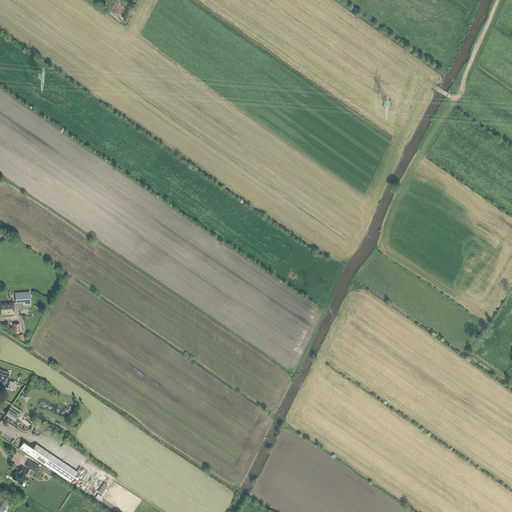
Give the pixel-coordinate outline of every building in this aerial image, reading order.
[(16,302),(23,302),(24,305),(30,304),(29,292),(15,293),(16,303),(16,302)] [(13,302),(0,303),(0,305),(0,304),(0,313),(2,314),(2,315),(14,314),(13,302)] [(0,381),(2,382),(5,383),(9,373),(0,370),(0,381)] [(15,384),(14,383),(14,382),(8,381),(6,387),(13,390),(15,384)] [(14,423),(13,423),(16,425),(19,422),(16,420),(20,414),(19,415),(10,408),(11,406),(9,409),(3,405),(0,409),(0,408),(0,409),(6,413),(6,414),(8,416),(6,419),(10,421),(10,420),(14,423)] [(38,424),(34,428),(45,437),(48,432),(38,424)] [(19,449),(19,448),(70,482),(78,472),(36,444),(33,448),(23,442),(24,441),(19,449)] [(22,467),(20,471),(19,473),(16,471),(12,478),(18,482),(18,483),(22,485),(24,481),(23,481),(25,477),(28,471),(22,467)] [(103,482),(97,492),(101,494),(107,485),(103,482)] [(10,506),(13,500),(10,499),(9,501),(1,496),(0,498),(0,510),(2,511),(7,504),(10,506)]
